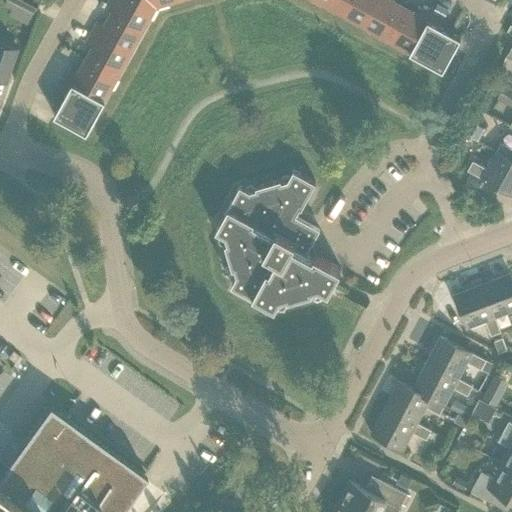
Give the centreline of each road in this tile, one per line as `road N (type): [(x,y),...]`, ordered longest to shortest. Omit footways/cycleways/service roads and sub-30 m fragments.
road 1 (residential): [(321,447),(153,353),(121,305),(101,195),(77,174),(7,151)]
road 2 (residential): [(428,149),(390,155),(345,200),(331,235),(355,252),(433,170)]
road 3 (residential): [(321,447),(402,290),(465,249)]
road 4 (residential): [(467,0),(495,15),(428,149)]
road 5 (residential): [(7,151),(29,83),(74,0)]
